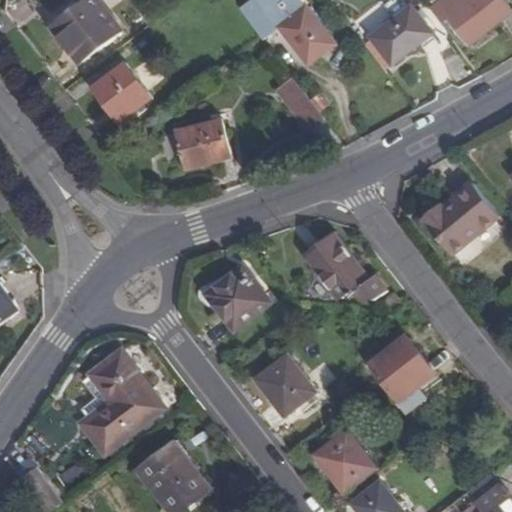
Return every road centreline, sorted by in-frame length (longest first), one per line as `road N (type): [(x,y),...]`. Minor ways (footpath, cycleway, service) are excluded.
road 1 (residential): [(348,172),(511,388)]
road 2 (residential): [(170,326),(311,511)]
road 3 (tertiary): [(166,236),(348,172)]
road 4 (residential): [(0,108),(115,257)]
road 5 (tertiary): [(348,172),(511,85)]
road 6 (tertiary): [(81,304),(0,428)]
